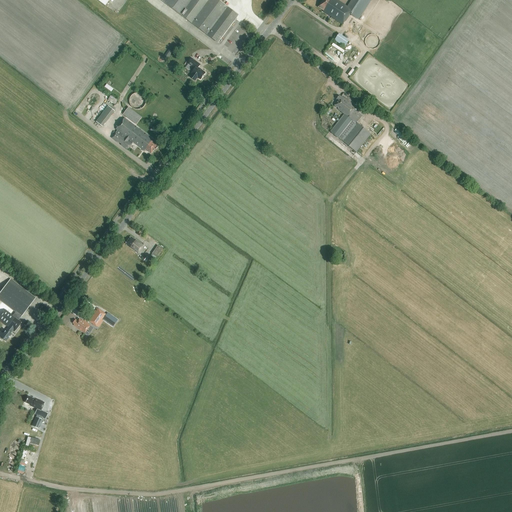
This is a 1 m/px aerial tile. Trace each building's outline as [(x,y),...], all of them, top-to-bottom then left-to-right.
[(97,0),(105,6),(109,0),(160,0),(218,43),(238,15),(218,0),(97,0)] [(358,14),(366,2),(363,0),(352,0),(348,7),(337,0),(323,0),(318,7),(324,11),(323,12),(343,25),(345,21),(346,21),(351,14),(353,16),(356,12),(358,14)] [(245,41),(242,40),(248,31),(243,27),(236,38),(231,35),(224,46),(237,54),(245,41)] [(334,40),(343,46),(348,39),(339,33),(334,40)] [(333,43),(332,46),(343,53),(345,51),(333,43)] [(172,52),(169,50),(163,58),(166,61),(172,52)] [(197,77),(200,80),(205,73),(198,67),(200,65),(192,58),(188,64),(195,69),(192,73),(193,74),(190,78),(195,81),(197,77)] [(111,92),(114,89),(107,83),(105,87),(111,92)] [(344,94),(342,96),(341,97),(339,96),(336,99),(338,101),(335,105),(339,108),(338,109),(344,114),(331,131),(356,151),(371,133),(357,122),(362,115),(359,113),(360,110),(357,108),(355,106),(357,103),(344,94)] [(114,111),(108,106),(96,122),(102,127),(114,111)] [(129,109),(124,115),(136,124),(141,118),(129,109)] [(152,141),(153,140),(124,118),(116,129),(117,130),(112,138),(127,150),(133,142),(144,151),(145,149),(151,153),(155,149),(156,149),(158,146),(157,145),(152,141)] [(138,254),(144,246),(135,239),(134,239),(131,237),(129,239),(128,239),(127,240),(127,241),(126,244),(127,245),(138,254)] [(156,257),(162,249),(158,245),(152,254),(156,257)] [(145,254),(142,258),(147,262),(150,258),(145,254)] [(0,337),(6,341),(11,334),(10,333),(13,331),(14,332),(21,322),(18,320),(21,317),(35,298),(10,279),(0,292),(0,300),(15,312),(13,315),(5,309),(0,315),(0,320),(8,327),(7,330),(6,330),(3,333),(1,331),(0,331),(0,337)] [(98,310),(90,321),(96,326),(104,315),(98,310)] [(108,313),(104,319),(110,324),(112,320),(116,322),(118,319),(108,313)] [(85,334),(91,325),(84,320),(83,321),(82,320),(82,321),(79,319),(77,321),(76,320),(73,323),(74,324),(74,325),(85,334)] [(34,414),(37,415),(32,426),(38,428),(43,418),(45,413),(40,411),(44,402),(37,399),(36,400),(28,397),(26,403),(34,406),(33,407),(34,408),(37,409),(34,414)]
